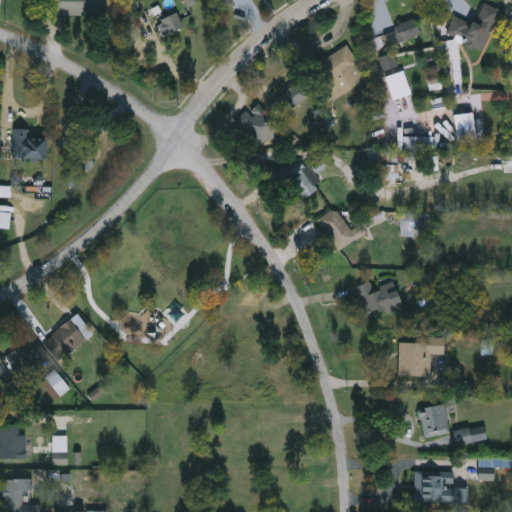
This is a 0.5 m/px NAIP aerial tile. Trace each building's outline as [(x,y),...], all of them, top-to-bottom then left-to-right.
[(101,0),(101,15),(55,15),(55,0),(101,0)] [(481,52),(445,35),(454,16),(475,25),(485,4),(499,11),(481,52)] [(162,36),(156,22),(177,13),(183,28),(162,36)] [(388,46),(383,31),(414,20),(420,35),(388,46)] [(312,65),(347,46),(365,79),(331,98),(312,65)] [(388,68),(384,56),(393,53),(397,65),(388,68)] [(384,77),(402,70),(411,95),(393,101),(384,77)] [(283,96),(289,90),(296,97),(289,103),(283,96)] [(236,121),(255,102),(282,128),(263,147),(236,121)] [(32,129),(32,136),(43,136),(43,159),(14,159),(14,129),(32,129)] [(77,170),(77,133),(93,133),(93,170),(77,170)] [(301,160),(322,182),(303,201),(281,179),(301,160)] [(364,237),(335,251),(319,218),(337,209),(348,231),(359,226),(364,237)] [(356,286),(371,281),(373,288),(393,282),(402,308),(367,320),(356,286)] [(58,361),(42,342),(75,314),(91,333),(58,361)] [(431,376),(398,376),(399,341),(428,342),(428,338),(444,338),(443,355),(431,355),(431,376)] [(27,373),(22,364),(13,370),(5,357),(24,345),(38,366),(27,373)] [(0,358),(9,377),(0,381),(0,358)] [(45,378),(54,370),(70,389),(61,396),(45,378)] [(450,432),(425,439),(417,409),(442,402),(450,432)] [(274,425),(285,425),(284,413),(259,414),(261,459),(282,458),(282,445),(275,445),(274,425)] [(0,424),(19,424),(19,434),(27,434),(27,458),(0,458),(0,424)] [(68,465),(52,465),(52,436),(68,436),(68,465)] [(414,471),(446,471),(446,486),(468,486),(468,503),(414,503),(414,471)] [(33,479),(33,490),(23,490),(22,503),(40,504),(39,511),(3,511),(3,478),(33,479)] [(288,492),(270,495),(272,511),(290,508),(288,492)]
